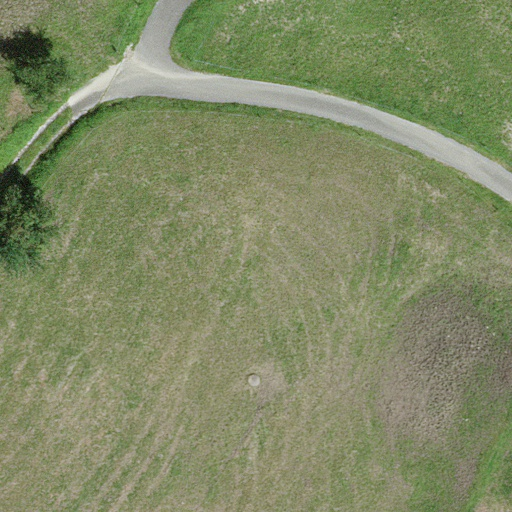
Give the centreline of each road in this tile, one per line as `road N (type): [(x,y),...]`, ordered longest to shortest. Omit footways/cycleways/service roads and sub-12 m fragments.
road 1 (track): [(511,198),(436,148),(331,108),(184,85),(148,71),(167,0)]
road 2 (track): [(148,71),(56,124),(0,192)]
